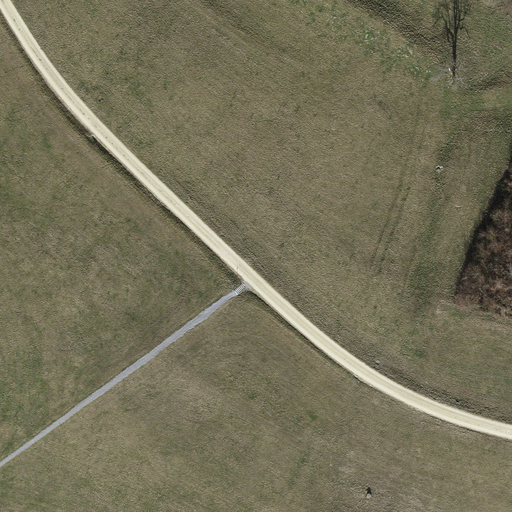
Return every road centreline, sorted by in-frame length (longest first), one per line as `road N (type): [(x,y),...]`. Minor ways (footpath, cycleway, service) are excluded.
road 1 (track): [(244,277),(65,88),(5,0)]
road 2 (track): [(511,448),(364,386),(244,277)]
